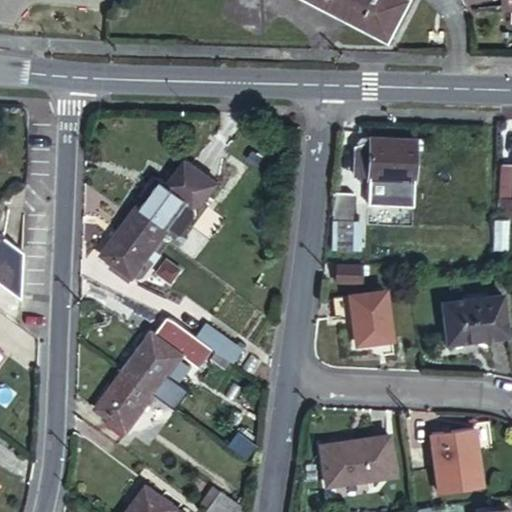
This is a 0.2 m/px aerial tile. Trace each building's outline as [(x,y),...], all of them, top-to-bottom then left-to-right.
[(316,0),(386,35),(403,0),(316,0)] [(511,0),(501,0),(501,11),(511,11),(511,0)] [(270,116),(270,126),(285,127),(285,117),(270,116)] [(365,180),(411,183),(413,140),(366,137),(366,148),(352,147),(350,174),(365,174),(365,180)] [(184,160),(167,185),(187,201),(193,203),(201,201),(214,182),(184,160)] [(511,165),(500,165),(499,198),(511,198),(511,165)] [(156,177),(128,214),(160,238),(187,201),(167,185),(156,177)] [(333,195),(326,251),(349,254),(352,225),(347,225),(349,197),(333,195)] [(160,238),(128,214),(101,252),(117,265),(132,276),(160,238)] [(19,267),(19,251),(0,236),(0,285),(17,298),(19,267)] [(361,263),(336,262),(335,280),(361,281),(361,263)] [(132,276),(117,265),(113,270),(128,280),(132,276)] [(387,337),(382,290),(347,294),(329,295),(332,316),(349,314),(352,341),(387,337)] [(499,294),(441,300),(445,341),(504,334),(499,294)] [(121,369),(153,392),(190,342),(200,350),(206,342),(195,336),(173,319),(160,338),(149,330),(121,369)] [(195,336),(206,342),(230,360),(239,348),(203,323),(195,336)] [(125,431),(153,392),(121,369),(93,407),(108,419),(125,431)] [(125,431),(108,419),(105,423),(121,436),(125,431)] [(430,434),(439,496),(482,490),(474,428),(430,434)] [(248,454),(256,443),(239,431),(230,443),(248,454)] [(320,446),(325,484),(392,476),(387,437),(320,446)] [(123,511),(172,511),(175,508),(143,485),(123,511)] [(205,508),(219,490),(211,485),(198,504),(205,508)] [(205,508),(210,511),(239,511),(241,506),(219,490),(205,508)]
